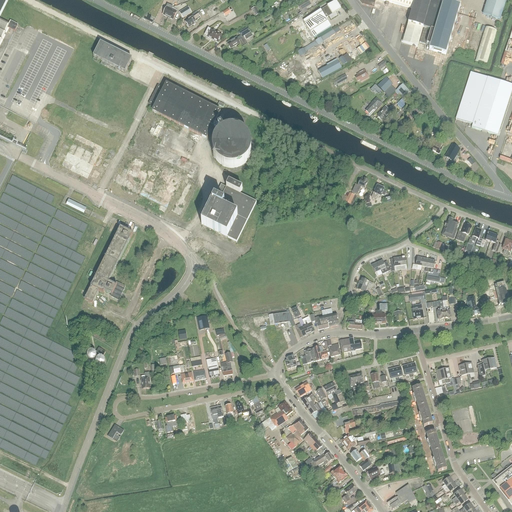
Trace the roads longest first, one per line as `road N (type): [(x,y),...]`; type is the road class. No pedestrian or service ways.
road 1 (unclassified): [(61,511),(131,332),(176,293),(192,265),(147,218),(0,145)]
road 2 (unclassified): [(502,196),(95,0)]
road 3 (unclassified): [(274,375),(122,398),(114,414),(279,383)]
road 4 (unclassified): [(502,196),(349,0)]
road 5 (unknown): [(99,194),(160,66),(246,110)]
road 6 (residential): [(382,511),(279,383)]
road 7 (residential): [(487,511),(455,465),(422,363)]
road 8 (unclassified): [(444,206),(358,166),(337,204)]
road 9 (unclassified): [(339,332),(358,265),(406,242)]
